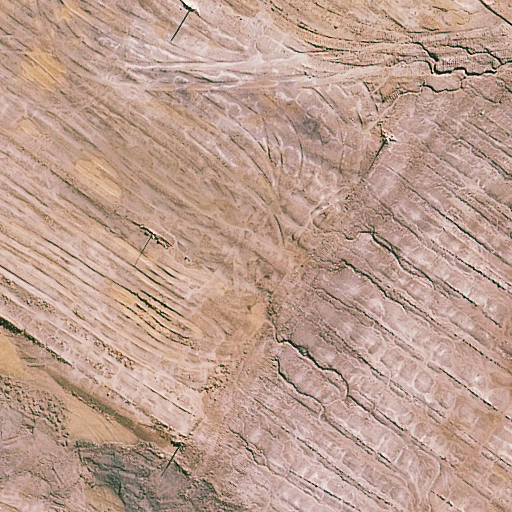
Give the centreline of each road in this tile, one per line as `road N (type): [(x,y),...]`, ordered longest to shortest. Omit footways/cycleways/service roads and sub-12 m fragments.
road 1 (motorway): [(0,176),(505,511)]
road 2 (motorway): [(262,511),(0,333)]
